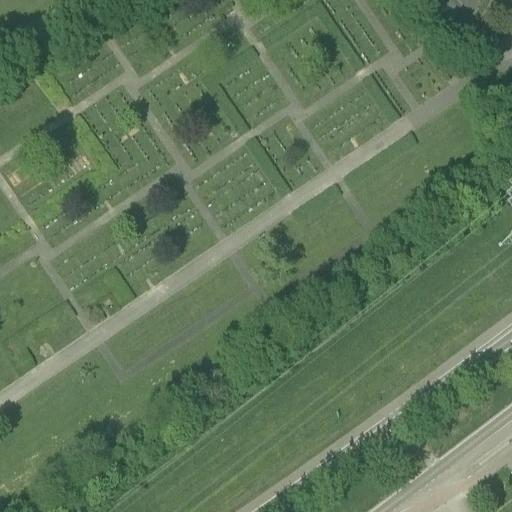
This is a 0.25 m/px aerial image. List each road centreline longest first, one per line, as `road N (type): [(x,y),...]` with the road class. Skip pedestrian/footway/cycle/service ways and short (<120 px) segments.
road 1 (tertiary): [(511,334),(269,511)]
road 2 (tertiary): [(381,511),(511,413)]
